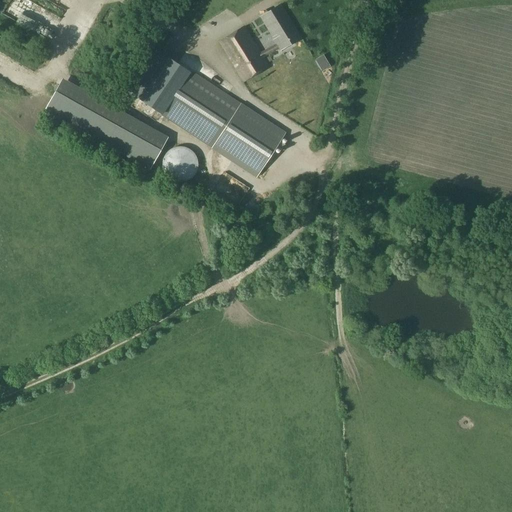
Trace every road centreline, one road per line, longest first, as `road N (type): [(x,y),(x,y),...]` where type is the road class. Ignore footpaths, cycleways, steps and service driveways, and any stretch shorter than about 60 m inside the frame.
road 1 (track): [(340,344),(324,169),(307,221),(219,286),(0,394)]
road 2 (track): [(511,488),(340,344),(360,511)]
road 3 (track): [(355,0),(324,169)]
